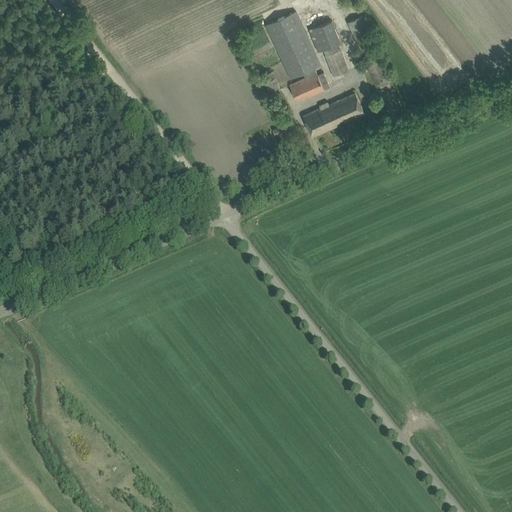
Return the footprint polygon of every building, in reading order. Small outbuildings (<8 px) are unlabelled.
[(266,24),(291,77),(303,71),(305,77),(290,84),(296,99),(303,96),(304,98),(330,86),(324,72),(318,74),(314,66),(320,64),(296,11),(266,24)] [(348,21),(372,73),(376,82),(378,81),(380,86),(389,82),(388,79),(390,78),(361,15),(348,21)] [(323,49),(325,54),(333,75),(348,69),(338,43),(341,42),(332,20),(310,28),(318,51),(323,49)] [(262,75),(269,91),(280,86),(273,70),(262,75)] [(318,108),(313,111),(303,115),(312,135),(364,112),(360,103),(355,92),(329,104),(327,99),(316,104),(318,108)] [(272,129),(275,135),(286,130),(284,124),(272,129)]
